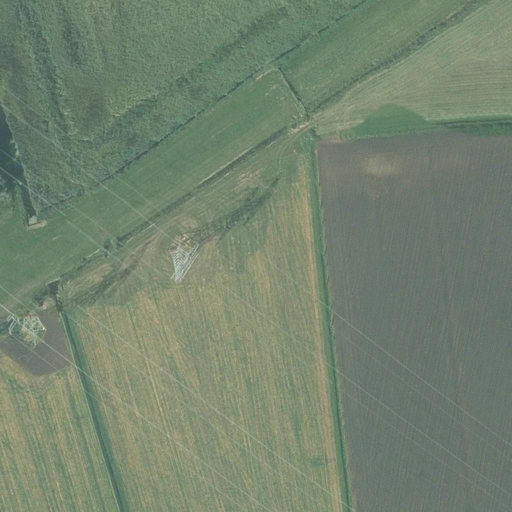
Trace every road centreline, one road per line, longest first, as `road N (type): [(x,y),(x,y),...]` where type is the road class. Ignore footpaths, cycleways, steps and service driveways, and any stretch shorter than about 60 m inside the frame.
road 1 (track): [(86,203),(18,0)]
road 2 (track): [(86,203),(21,244),(0,149)]
